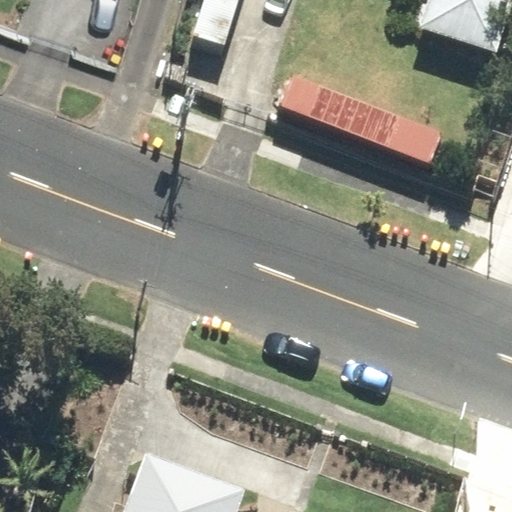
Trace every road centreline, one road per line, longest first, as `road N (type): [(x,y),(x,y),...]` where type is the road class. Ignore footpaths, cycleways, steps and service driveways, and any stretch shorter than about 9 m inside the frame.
road 1 (residential): [(0,154),(503,346)]
road 2 (unknown): [(90,188),(133,66)]
